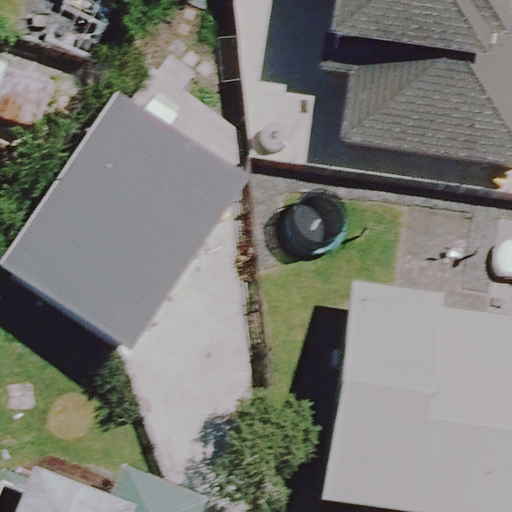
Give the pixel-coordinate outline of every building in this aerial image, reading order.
[(119,0),(64,0),(107,22),(119,0)] [(511,0),(217,0),(231,174),(511,205),(511,0)] [(42,96),(0,82),(0,141),(26,149),(42,96)] [(211,124),(128,108),(103,241),(186,257),(211,124)] [(511,511),(511,337),(340,313),(311,511),(511,511)] [(0,511),(185,511),(14,435),(0,465),(0,511)]
